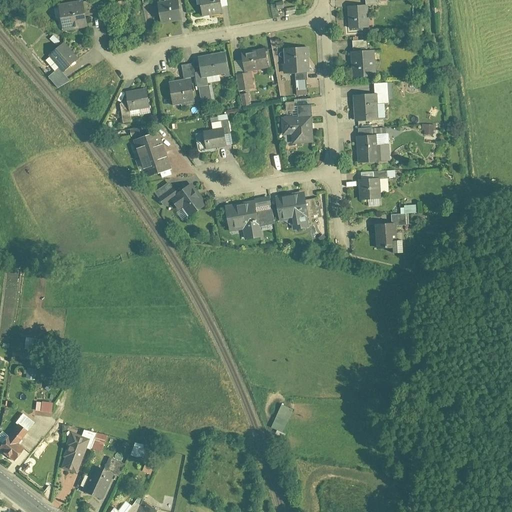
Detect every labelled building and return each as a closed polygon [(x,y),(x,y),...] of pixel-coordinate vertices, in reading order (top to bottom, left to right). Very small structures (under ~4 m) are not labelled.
[(199,0),(202,18),(222,16),(220,0),(199,0)] [(56,7),(59,33),(88,29),(85,4),(56,7)] [(159,7),(160,23),(179,22),(178,5),(159,7)] [(346,7),(347,30),(366,30),(366,7),(346,7)] [(65,45),(50,58),(61,71),(76,58),(65,45)] [(236,49),(239,73),(267,70),(264,46),(236,49)] [(281,47),(283,76),(305,75),(304,46),(281,47)] [(195,60),(199,82),(231,76),(227,54),(195,60)] [(349,54),(350,79),(370,79),(370,54),(349,54)] [(52,82),(59,91),(69,84),(63,75),(52,82)] [(236,76),(238,92),(249,91),(247,75),(236,76)] [(168,85),(170,107),(195,105),(193,82),(168,85)] [(200,86),(201,104),(210,103),(209,86),(200,86)] [(239,93),(240,104),(249,103),(248,92),(239,93)] [(125,97),(127,116),(151,114),(149,95),(125,97)] [(352,97),(353,123),(371,122),(370,96),(352,97)] [(289,136),(289,144),(313,143),(311,113),(288,114),(288,119),(280,119),(281,137),(289,136)] [(422,123),(422,133),(432,134),(433,123),(422,123)] [(221,151),(223,163),(237,162),(234,140),(229,141),(228,131),(197,135),(200,154),(221,151)] [(135,140),(146,177),(169,171),(158,133),(135,140)] [(355,138),(356,164),(374,164),(373,138),(355,138)] [(358,180),(357,204),(379,204),(379,180),(358,180)] [(185,187),(177,193),(170,184),(154,196),(163,208),(175,200),(188,218),(201,209),(185,187)] [(301,230),(300,221),(306,220),(303,197),(276,201),(279,223),(290,222),(291,232),(301,230)] [(224,207),(228,232),(243,229),(244,242),(259,240),(254,203),(224,207)] [(260,229),(273,228),(269,203),(257,205),(260,229)] [(375,224),(377,255),(401,254),(400,223),(375,224)] [(41,344),(41,366),(59,367),(59,344),(41,344)] [(24,377),(33,378),(35,368),(26,367),(24,377)] [(51,411),(52,401),(35,400),(34,410),(51,411)] [(283,434),(294,410),(283,405),(272,429),(283,434)] [(16,425),(0,443),(0,455),(12,465),(33,439),(16,425)] [(69,440),(61,469),(77,474),(86,445),(69,440)] [(141,470),(150,473),(155,457),(147,454),(149,446),(133,441),(129,454),(144,459),(141,470)] [(43,445),(39,454),(46,458),(51,448),(43,445)] [(103,468),(119,473),(123,462),(106,457),(103,468)] [(90,466),(78,496),(99,505),(111,475),(90,466)] [(145,500),(139,508),(143,511),(154,511),(157,509),(145,500)]
